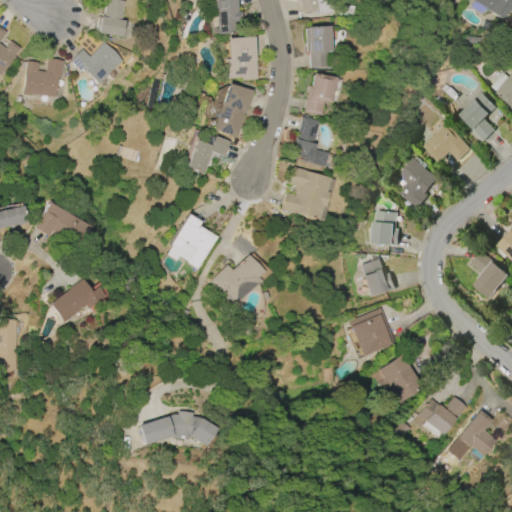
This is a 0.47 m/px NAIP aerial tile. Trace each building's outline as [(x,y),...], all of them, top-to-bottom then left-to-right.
[(101,17),(103,0),(116,0),(123,1),(120,21),(123,21),(121,37),(95,33),(98,16),(101,17)] [(233,0),(234,12),(237,11),(239,27),(236,27),(236,33),(213,35),(213,33),(208,34),(208,27),(212,27),(210,0),(233,0)] [(295,1),(294,0),(313,0),(316,9),(300,13),(298,1),(295,1)] [(511,0),(511,3),(502,20),(488,11),(471,0),(511,0)] [(305,29),(305,27),(328,26),(329,52),(325,53),(326,67),(307,68),(306,53),(303,53),(302,29),(305,29)] [(8,41),(18,48),(0,74),(0,29),(3,32),(0,36),(0,46),(3,48),(8,41)] [(223,38),(250,36),(253,78),(238,79),(238,77),(222,78),(221,60),(224,60),(223,38)] [(101,43),(121,61),(117,66),(116,65),(98,84),(83,71),(81,73),(69,62),(80,50),(88,57),(101,43)] [(43,72),(45,59),(60,61),(59,77),(55,77),(53,97),(27,94),(27,96),(19,95),(22,61),(35,62),(35,71),(43,72)] [(500,72),(506,77),(511,69),(511,108),(493,93),(493,91),(488,86),(500,72)] [(301,113),(304,97),(306,97),(310,73),(332,76),(328,103),(322,102),(320,116),(301,113)] [(225,84),(251,92),(245,112),(242,111),(234,137),(211,130),(225,84)] [(480,92),(494,107),(482,119),(493,130),(482,140),(457,115),(480,92)] [(288,158),(298,118),(315,122),(310,143),(312,144),(311,149),(325,153),(321,167),(288,158)] [(419,146),(447,121),(468,144),(466,145),(469,149),(456,161),(447,152),(435,163),(419,146)] [(227,142),(221,157),(209,152),(201,174),(183,167),(194,140),(209,145),(212,136),(227,142)] [(414,208),(396,193),(405,183),(396,175),(410,158),(435,179),(423,193),(425,195),(414,208)] [(326,177),(322,191),(325,192),(321,206),(318,205),(314,219),(310,218),(310,220),(302,218),(302,217),(278,209),(283,193),(292,195),(295,187),(285,184),(290,167),(326,177)] [(47,202),(90,227),(79,246),(50,229),(46,236),(31,227),(39,213),(40,214),(47,202)] [(0,209),(20,205),(24,222),(0,227),(0,209)] [(369,244),(370,222),(372,222),(373,211),(395,213),(394,229),(397,229),(395,246),(369,244)] [(215,237),(196,270),(184,263),(185,261),(175,256),(173,261),(162,255),(168,245),(166,244),(184,214),(198,222),(196,226),(215,237)] [(511,230),(511,261),(495,245),(510,230),(511,231),(511,230)] [(507,275),(486,299),(470,285),(480,272),(469,263),(479,251),(507,275)] [(207,282),(224,265),(229,270),(245,255),(261,271),(255,277),(259,281),(232,307),(207,282)] [(368,296),(361,275),(362,275),(359,265),(377,259),(381,269),(382,268),(384,274),(388,273),(393,289),(388,291),(387,289),(368,296)] [(47,304),(79,279),(85,287),(87,285),(89,287),(93,284),(103,297),(87,310),(83,305),(62,322),(47,304)] [(346,321),(377,307),(393,342),(362,356),(346,321)] [(0,320),(14,320),(15,371),(0,371),(0,320)] [(398,354),(421,387),(400,402),(391,391),(386,394),(372,374),(377,371),(376,370),(398,354)] [(451,397),(464,406),(442,435),(416,415),(429,399),(442,409),(451,397)] [(197,418),(215,429),(204,447),(186,436),(186,440),(172,439),(172,434),(170,435),(170,436),(142,445),(136,425),(171,414),(174,415),(175,411),(189,413),(189,417),(197,418)] [(476,411),(489,420),(481,430),(496,441),(478,464),(466,455),(471,449),(468,446),(457,461),(445,451),(476,411)]
